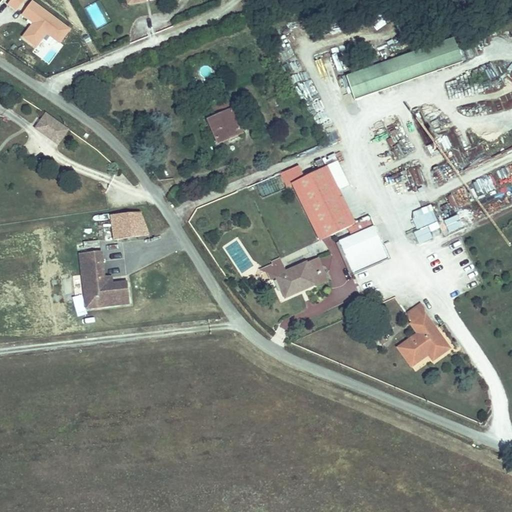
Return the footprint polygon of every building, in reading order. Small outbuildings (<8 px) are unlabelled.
[(0,0),(0,29),(1,30),(20,12),(17,9),(23,2),(20,0),(0,0)] [(127,0),(130,11),(147,7),(145,0),(150,0),(151,0),(127,0)] [(85,8),(97,29),(107,23),(94,3),(85,8)] [(352,96),(462,67),(455,40),(345,70),(352,96)] [(217,121),(206,127),(216,153),(229,147),(227,143),(240,138),(227,105),(213,110),(217,121)] [(57,147),(68,132),(45,115),(34,130),(57,147)] [(299,183),(324,244),(354,231),(361,228),(337,168),(299,183)] [(431,205),(411,212),(417,229),(428,225),(430,231),(439,228),(431,205)] [(143,210),(108,215),(112,241),(147,235),(143,210)] [(466,212),(458,215),(462,227),(471,224),(466,212)] [(456,215),(444,220),(449,231),(461,226),(456,215)] [(361,228),(354,231),(357,240),(370,272),(393,263),(388,250),(395,247),(384,219),(361,228)] [(416,243),(431,239),(428,227),(413,231),(416,243)] [(370,272),(357,240),(341,247),(344,255),(348,253),(351,258),(346,260),(354,279),(370,272)] [(82,262),(89,307),(100,305),(101,314),(133,309),(130,290),(115,292),(113,283),(106,284),(102,258),(82,262)] [(323,261),(281,278),(291,303),(306,296),(303,289),(311,286),(314,293),(332,285),(323,261)] [(100,305),(89,307),(91,316),(101,314),(100,305)] [(432,320),(418,329),(424,339),(402,354),(415,373),(438,359),(442,365),(457,356),(432,320)]
